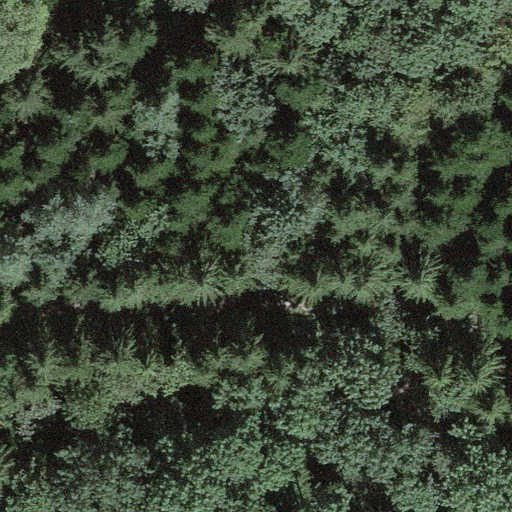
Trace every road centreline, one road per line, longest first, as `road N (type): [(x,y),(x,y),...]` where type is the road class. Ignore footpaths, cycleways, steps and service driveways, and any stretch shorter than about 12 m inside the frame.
road 1 (track): [(339,293),(161,276),(0,292)]
road 2 (track): [(511,303),(339,293)]
